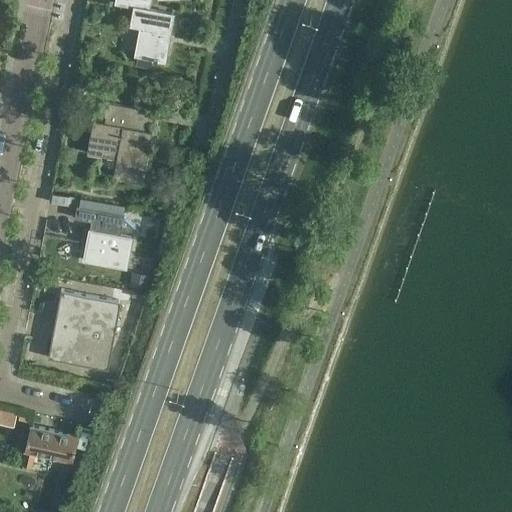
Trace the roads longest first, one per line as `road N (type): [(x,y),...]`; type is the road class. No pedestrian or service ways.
road 1 (primary): [(291,0),(112,511)]
road 2 (primary): [(159,511),(338,0)]
